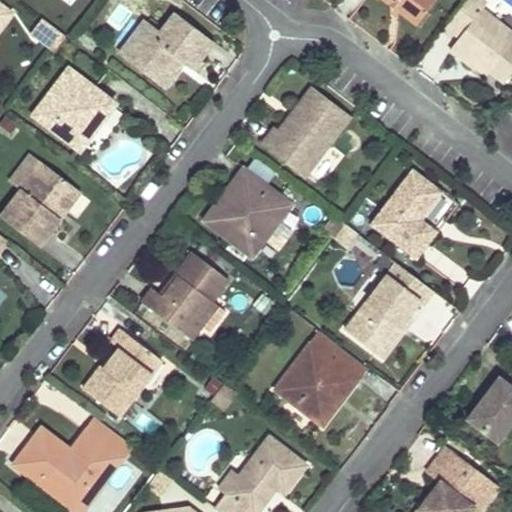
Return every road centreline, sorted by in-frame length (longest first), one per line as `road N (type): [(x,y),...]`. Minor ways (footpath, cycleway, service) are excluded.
road 1 (residential): [(274,36),(268,61),(0,400)]
road 2 (residential): [(511,287),(331,511)]
road 3 (residential): [(511,179),(329,43),(274,36)]
